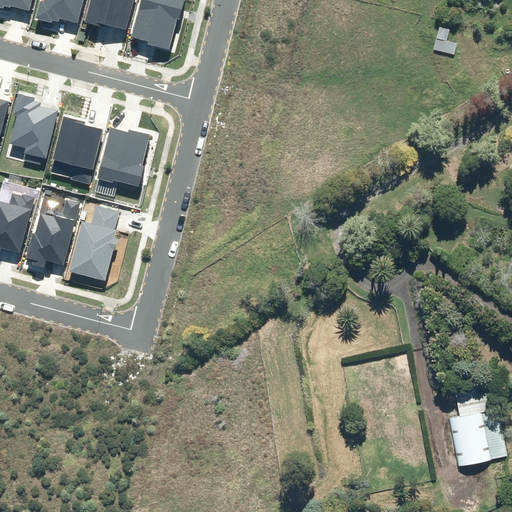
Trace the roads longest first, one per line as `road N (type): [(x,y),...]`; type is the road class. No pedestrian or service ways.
road 1 (residential): [(198,98),(139,326)]
road 2 (residential): [(198,98),(0,45)]
road 3 (residential): [(0,289),(139,326)]
